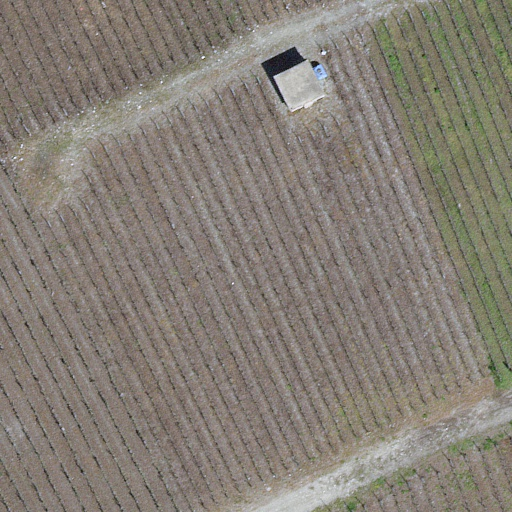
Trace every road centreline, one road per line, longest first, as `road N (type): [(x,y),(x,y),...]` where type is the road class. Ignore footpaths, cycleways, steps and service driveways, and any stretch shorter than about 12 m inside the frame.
road 1 (track): [(394,0),(337,19),(81,141)]
road 2 (track): [(511,410),(296,511)]
